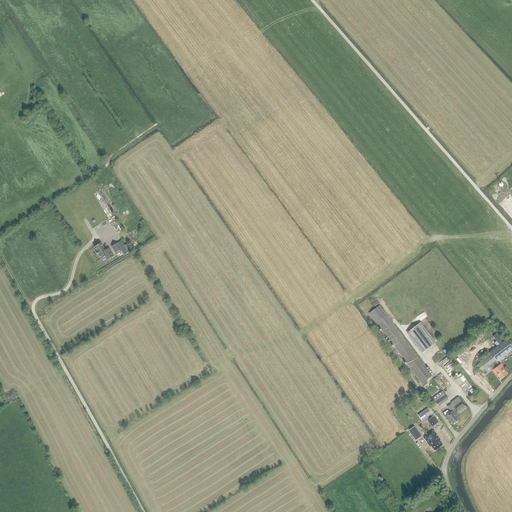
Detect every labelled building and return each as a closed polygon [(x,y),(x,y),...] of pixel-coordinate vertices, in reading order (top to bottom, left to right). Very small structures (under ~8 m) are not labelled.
[(124,246),(121,241),(117,243),(111,247),(116,255),(122,251),(124,254),(131,250),(127,243),(124,246)] [(96,252),(98,255),(99,255),(101,259),(105,256),(107,260),(114,256),(109,248),(105,250),(101,243),(94,247),(97,251),(96,252)] [(432,376),(420,360),(379,305),(369,313),(410,367),(423,385),(427,382),(426,380),(432,376)] [(435,344),(420,324),(408,332),(423,352),(435,344)] [(507,374),(503,369),(504,368),(501,364),(499,365),(497,362),(511,349),(511,344),(507,338),(481,358),(482,360),(475,365),(480,372),(490,366),(494,371),(493,371),(495,374),(496,373),(501,379),(507,374)] [(468,397),(475,391),(461,373),(454,378),(468,397)] [(442,391),(432,398),(438,405),(448,398),(442,391)] [(454,407),(459,414),(467,408),(459,397),(451,403),(451,404),(447,407),(450,410),(454,407)] [(432,426),(438,422),(428,407),(418,415),(424,423),(428,420),(432,426)] [(452,424),(458,420),(456,417),(457,416),(452,410),(445,416),(448,419),(449,419),(452,424)] [(413,426),(408,430),(413,436),(418,433),(413,426)] [(434,450),(442,445),(439,440),(440,440),(434,431),(423,437),(430,447),(431,446),(434,450)]
